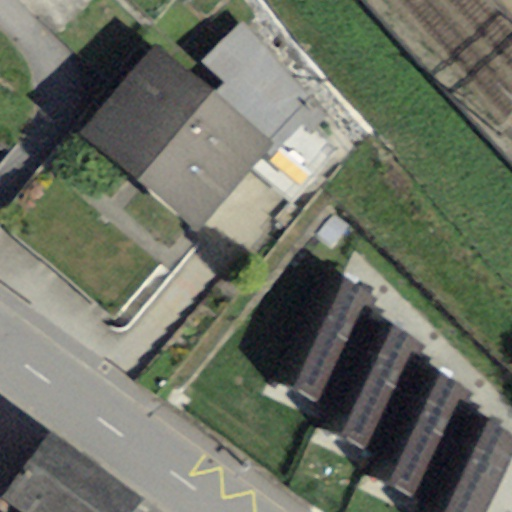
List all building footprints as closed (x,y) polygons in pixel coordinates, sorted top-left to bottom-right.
[(195,236),(306,105),(240,28),(189,89),(155,60),(85,144),(195,236)] [(157,262),(58,186),(31,220),(130,296),(157,262)] [(375,299),(317,273),(267,382),(326,409),(365,322),(375,299)] [(421,348),(365,322),(326,409),(316,430),(373,455),(412,368),(421,348)] [(470,394),(412,368),(373,455),(364,477),(422,502),(460,415),(470,394)] [(485,511),(511,454),(511,438),(460,415),(422,502),(417,511),(485,511)] [(3,507),(9,511),(140,511),(144,508),(51,441),(3,507)]
